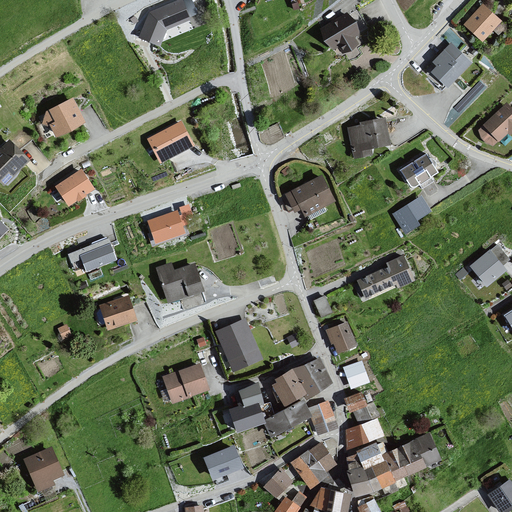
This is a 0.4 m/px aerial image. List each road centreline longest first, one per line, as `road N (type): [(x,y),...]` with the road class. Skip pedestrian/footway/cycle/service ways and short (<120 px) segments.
road 1 (residential): [(296,283),(136,347),(0,440)]
road 2 (residential): [(260,164),(36,245),(0,272)]
road 3 (residential): [(45,179),(61,162),(165,108),(240,80)]
road 4 (residential): [(165,511),(270,473),(317,440),(337,437)]
road 5 (residential): [(337,437),(334,381),(296,283)]
road 6 (residential): [(511,168),(465,150),(384,80)]
road 7 (residential): [(384,80),(262,163)]
road 8 (residential): [(0,74),(127,0)]
road 9 (residential): [(296,283),(260,164)]
